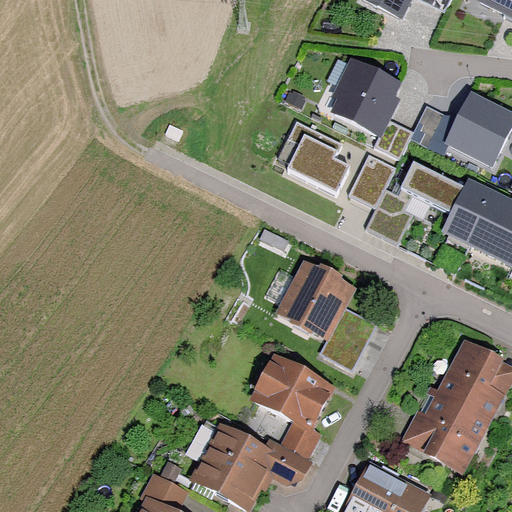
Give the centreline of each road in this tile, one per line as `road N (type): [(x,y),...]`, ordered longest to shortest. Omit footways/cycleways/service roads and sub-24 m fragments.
road 1 (residential): [(440,288),(187,165)]
road 2 (residential): [(440,288),(322,511)]
road 3 (track): [(187,165),(126,137),(86,60),(77,0)]
